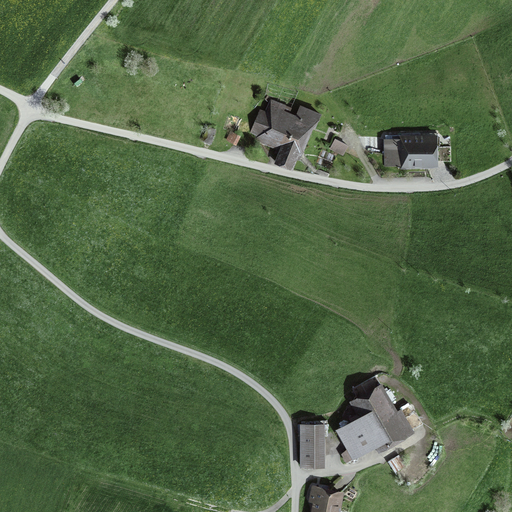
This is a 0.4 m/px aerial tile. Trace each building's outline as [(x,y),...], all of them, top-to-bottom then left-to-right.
[(255,121),(302,140),(309,124),(312,125),(315,118),(318,119),(321,114),(301,106),(296,116),(289,113),(291,108),(271,100),(265,112),(260,110),(255,121)] [(280,155),(277,162),(291,168),(302,140),(255,121),(249,136),(277,148),(275,152),(280,155)] [(203,140),(211,142),(216,129),(207,127),(203,140)] [(439,143),(438,136),(400,137),(400,139),(401,165),(401,168),(429,167),(429,161),(432,161),(431,143),(439,143)] [(342,154),(347,145),(336,139),(331,149),(342,154)] [(401,165),(400,139),(385,139),(385,166),(401,165)] [(412,430),(400,409),(397,411),(384,388),(353,405),(358,414),(350,419),(352,422),(338,430),(350,450),(342,454),(346,461),(375,445),(378,450),(412,430)] [(301,466),(317,466),(317,424),(301,424),(301,466)] [(395,472),(406,465),(399,454),(388,461),(395,472)] [(312,487),(310,500),(316,501),(314,511),(336,511),(340,493),(312,487)]
